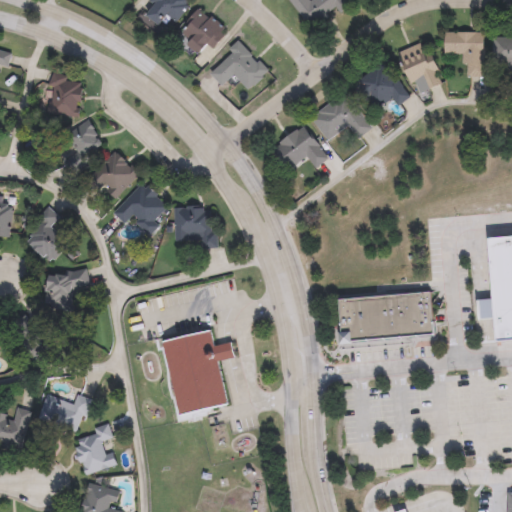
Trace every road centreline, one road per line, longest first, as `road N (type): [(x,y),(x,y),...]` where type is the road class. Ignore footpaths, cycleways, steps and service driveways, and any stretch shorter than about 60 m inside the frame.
road 1 (secondary): [(328,511),(310,333),(296,275),(261,194),(213,126),(162,75),(116,42),(28,0)]
road 2 (secondary): [(0,16),(119,72),(216,166),(270,272),(291,394)]
road 3 (residential): [(208,156),(384,19),(422,0)]
road 4 (residential): [(208,156),(189,166),(177,160),(114,100),(119,72)]
